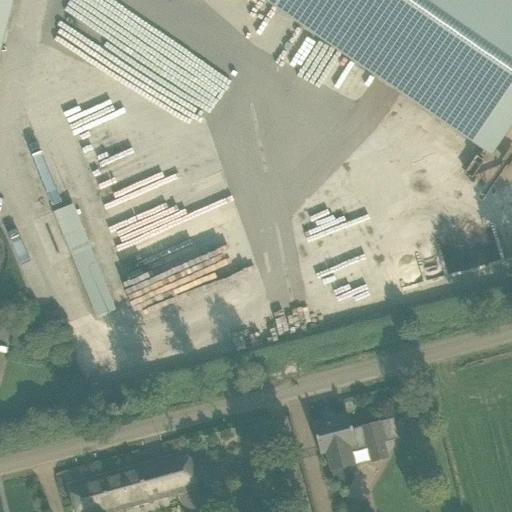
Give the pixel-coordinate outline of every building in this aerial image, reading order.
[(0,0),(0,46),(11,0),(0,0)] [(511,122),(511,0),(266,0),(491,153),(511,122)] [(248,244),(230,192),(168,214),(163,198),(126,211),(117,186),(165,169),(149,122),(114,134),(125,167),(111,172),(96,177),(127,264),(152,256),(156,266),(186,255),(189,265),(248,244)] [(71,205),(52,213),(67,249),(86,241),(71,205)] [(203,288),(190,267),(147,293),(160,314),(203,288)] [(350,430),(349,426),(346,414),(311,423),(320,455),(326,453),(331,473),(332,472),(354,466),(355,466),(352,452),(367,447),(384,443),(398,440),(396,434),(392,419),(350,430)] [(75,511),(112,511),(196,488),(186,453),(68,486),(75,511)]
